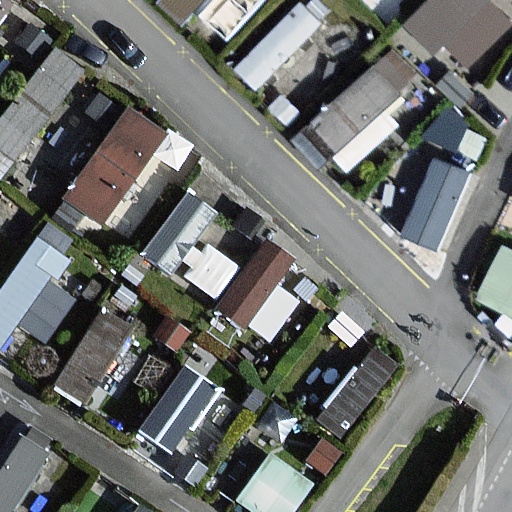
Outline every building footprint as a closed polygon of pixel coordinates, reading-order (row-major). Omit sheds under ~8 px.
[(0,0),(0,17),(9,6),(0,0)] [(158,0),(156,3),(183,27),(207,0),(158,0)] [(428,0),(403,25),(434,56),(444,46),(490,0),(428,0)] [(511,25),(511,21),(490,0),(444,46),(468,70),(511,25)] [(322,24),(301,2),(234,69),(256,91),(322,24)] [(49,40),(28,25),(15,43),(35,59),(49,40)] [(80,73),(51,50),(0,115),(0,155),(10,163),(80,73)] [(418,73),(393,50),(374,66),(398,92),(418,73)] [(398,92),(374,66),(293,141),(320,170),(402,96),(398,92)] [(300,114),(281,96),(270,108),(289,125),(300,114)] [(162,136),(123,108),(57,200),(97,228),(162,136)] [(444,142),(478,157),(490,130),(455,115),(444,142)] [(113,209),(132,222),(192,133),(173,120),(113,209)] [(469,169),(440,156),(403,233),(432,247),(469,169)] [(213,214),(184,193),(139,255),(167,276),(213,214)] [(69,242),(44,224),(0,287),(0,345),(47,278),(54,283),(67,264),(58,257),(69,242)] [(290,261),(262,241),(211,310),(240,331),(290,261)] [(511,258),(504,255),(483,296),(511,309),(511,258)] [(275,332),(307,295),(286,277),(254,313),(275,332)] [(130,330),(98,310),(50,387),(81,407),(130,330)] [(187,333),(164,318),(151,338),(174,353),(187,333)] [(395,368),(371,349),(312,422),(336,441),(395,368)] [(214,391),(180,368),(134,434),(167,457),(214,391)] [(9,511),(45,456),(17,438),(0,464),(0,511),(9,511)] [(339,455),(320,440),(303,462),(323,476),(339,455)] [(291,511),(310,486),(267,455),(233,502),(246,511),(291,511)] [(204,470),(184,456),(171,474),(191,488),(204,470)]
